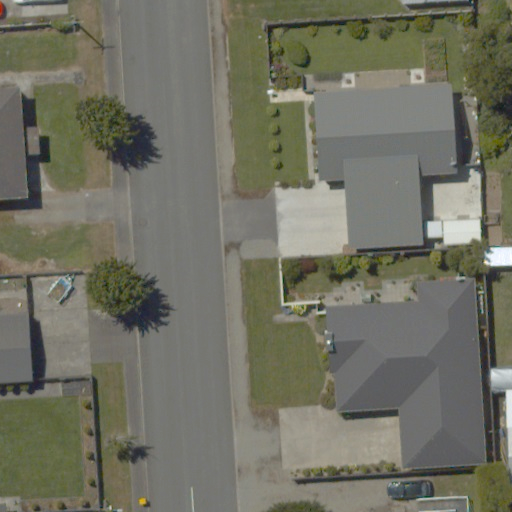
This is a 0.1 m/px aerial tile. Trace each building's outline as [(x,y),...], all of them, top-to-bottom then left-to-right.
[(272,0),(273,18),(382,15),(381,0),(272,0)] [(451,171),(448,84),(426,85),(426,69),(339,72),(339,87),(310,88),(313,175),(345,174),(347,247),(419,245),(417,172),(451,171)] [(21,88),(0,88),(0,200),(21,200),(20,189),(50,188),(48,121),(22,122),(21,88)] [(415,302),(322,304),(323,347),(334,347),(336,406),(397,405),(399,463),(482,461),(477,279),(415,281),(415,302)] [(0,377),(29,377),(27,309),(0,309),(0,377)] [(468,511),(468,481),(417,482),(418,504),(360,506),(360,511),(468,511)]
